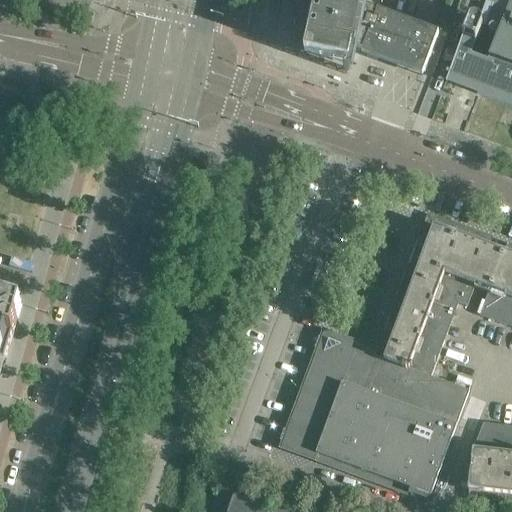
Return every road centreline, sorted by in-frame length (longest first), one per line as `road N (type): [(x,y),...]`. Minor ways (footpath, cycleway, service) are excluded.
road 1 (unclassified): [(386,511),(236,452),(349,136)]
road 2 (secondary): [(146,81),(26,511)]
road 3 (secondary): [(64,511),(180,92)]
road 4 (tertiary): [(511,196),(349,136)]
road 5 (unknown): [(451,511),(480,402),(511,368)]
